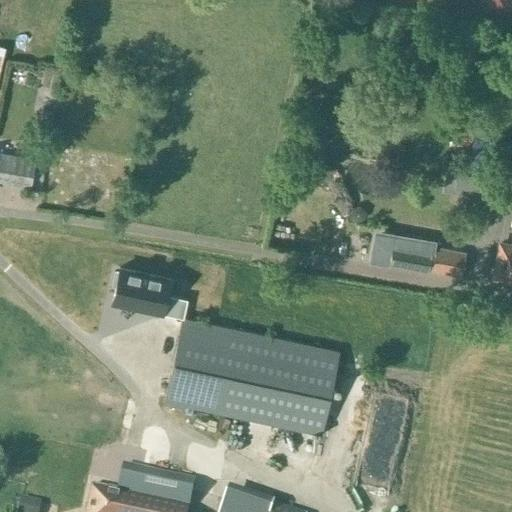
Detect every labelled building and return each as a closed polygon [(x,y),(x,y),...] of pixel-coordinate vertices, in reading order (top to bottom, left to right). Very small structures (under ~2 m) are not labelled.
[(511,0),(484,0),(483,12),(511,16),(511,0)] [(0,180),(30,186),(35,158),(0,152),(0,180)] [(458,174),(456,189),(498,197),(501,182),(458,174)] [(374,235),(370,262),(459,277),(464,252),(439,248),(438,251),(432,249),(433,241),(384,233),(383,236),(374,235)] [(511,246),(500,244),(494,277),(511,280),(511,246)] [(114,286),(110,305),(162,316),(170,277),(118,266),(117,272),(113,271),(110,286),(114,286)] [(320,433),(338,351),(182,318),(165,400),(320,433)] [(210,481),(216,469),(191,457),(185,469),(210,481)] [(186,511),(194,480),(124,465),(118,491),(93,485),(86,511),(186,511)] [(14,501),(14,511),(34,511),(34,500),(14,501)]
